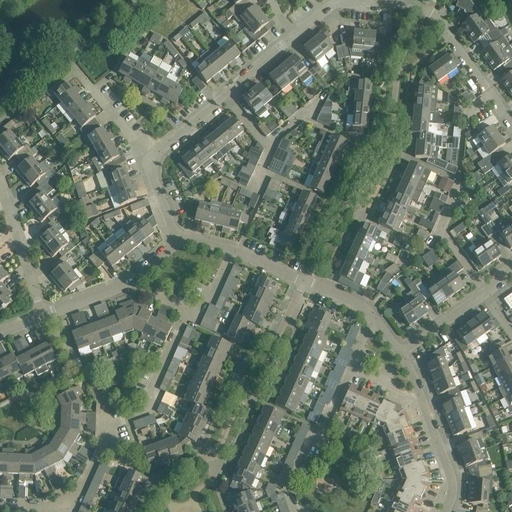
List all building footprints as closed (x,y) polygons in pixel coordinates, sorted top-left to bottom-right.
[(226,15),(226,16),(226,17),(226,18),(227,18),(227,19),(227,20),(228,20),(233,16),(248,4),(245,0),(232,0),(235,5),(229,11),(228,11),(227,12),(227,13),(226,13),(226,14),(226,15)] [(464,13),(469,20),(461,25),(467,34),(483,23),(479,18),(481,16),(470,0),(469,0),(462,0),(461,3),(458,2),(455,7),(465,11),(464,13)] [(205,7),(200,1),(197,4),(202,10),(205,7)] [(248,4),(233,16),(238,22),(241,23),(243,21),(247,26),(262,14),(255,5),(251,8),(250,9),(248,7),(249,6),(248,4)] [(196,20),(199,23),(202,27),(210,20),(205,13),(196,20)] [(255,43),(268,32),(264,27),(270,22),(262,14),(247,26),(244,29),(255,43)] [(196,20),(189,25),(192,29),(199,23),(196,20)] [(226,22),(221,25),(225,29),(231,24),(227,20),(226,22)] [(488,20),(483,23),(467,34),(474,43),(486,35),(490,39),(499,33),(496,27),(494,29),(488,20)] [(179,33),(182,37),(189,31),(186,28),(179,33)] [(312,41),(324,56),(333,49),(326,40),(330,36),(323,28),(317,34),(319,36),(312,41)] [(362,56),(363,51),(365,32),(354,31),(353,33),(339,32),(342,46),(344,58),(350,57),(350,56),(351,56),(351,55),(362,56)] [(374,52),(374,48),(376,33),(365,32),(363,51),(374,52)] [(179,33),(173,39),(175,42),(182,37),(179,33)] [(503,37),(499,33),(490,39),(493,44),(481,53),(487,62),(509,46),(503,37)] [(153,34),(151,37),(150,41),(157,45),(161,38),(153,34)] [(236,36),(231,39),(236,45),(240,42),(236,36)] [(225,37),(216,44),(220,49),(234,66),(237,64),(234,60),(240,55),(229,42),(225,37)] [(163,44),(169,51),(172,48),(167,41),(163,44)] [(316,63),(324,56),(312,41),(304,48),(316,63)] [(344,58),(342,46),(335,47),(338,60),(344,58)] [(506,62),(509,67),(511,65),(511,50),(509,46),(487,62),(493,71),(506,62)] [(172,48),(169,51),(174,57),(178,55),(172,48)] [(234,66),(220,49),(212,56),(223,69),(228,65),(231,69),(234,66)] [(218,74),(223,69),(212,56),(208,51),(200,58),(218,80),(220,77),(218,74)] [(123,53),(114,69),(119,72),(118,73),(125,77),(123,81),(126,83),(137,64),(127,58),(128,56),(123,53)] [(441,60),(438,63),(447,76),(456,69),(455,68),(460,64),(453,54),(448,57),(447,56),(445,54),(440,58),(441,60)] [(286,63),(298,78),(303,84),(311,77),(316,82),(321,78),(313,69),(308,72),(294,56),(286,63)] [(149,63),(140,58),(137,64),(126,83),(129,85),(132,81),(138,84),(149,63)] [(195,70),(206,83),(212,79),(215,82),(218,80),(200,58),(196,61),(200,66),(195,70)] [(178,62),(183,69),(187,66),(181,59),(178,62)] [(141,91),(145,93),(159,69),(149,63),(138,84),(144,87),(141,91)] [(298,78),(286,63),(277,70),(290,84),(298,78)] [(438,63),(428,70),(437,83),(447,76),(438,63)] [(313,69),(321,78),(326,74),(318,65),(313,69)] [(507,90),(511,85),(511,65),(509,67),(511,70),(511,72),(500,81),(507,90)] [(344,67),(338,69),(340,75),(346,73),(344,67)] [(159,69),(145,93),(148,95),(150,91),(156,95),(165,80),(168,74),(163,71),(159,69)] [(290,84),(277,70),(269,77),(281,92),(290,84)] [(355,93),(371,95),(372,83),(368,82),(369,76),(347,74),(347,79),(353,79),(356,81),(356,84),(354,84),(348,88),(348,92),(351,93),(355,93)] [(205,88),(196,77),(191,81),(200,92),(205,88)] [(416,88),(414,100),(430,101),(432,85),(423,78),(419,83),(418,88),(416,88)] [(174,85),(165,80),(156,95),(163,98),(160,102),(164,104),(174,85)] [(54,95),(61,103),(78,89),(75,86),(72,89),(67,84),(56,92),(53,88),(48,92),(52,97),(54,95)] [(260,84),(251,92),(263,106),(272,99),(260,84)] [(184,90),(174,85),(164,104),(167,106),(169,102),(176,105),(184,90)] [(309,102),(314,98),(306,88),(301,92),(309,102)] [(61,103),(68,111),(81,101),(77,95),(80,92),(78,89),(61,103)] [(267,111),(263,106),(251,92),(242,99),(259,118),(267,111)] [(467,105),(476,99),(471,93),(468,95),(466,92),(461,96),(467,105)] [(355,93),(354,104),(370,106),(371,95),(355,93)] [(449,96),(449,103),(457,104),(457,100),(449,96)] [(414,100),(413,111),(429,113),(433,113),(435,113),(436,102),(430,101),(414,100)] [(85,106),(81,101),(68,111),(75,120),(91,106),(89,103),(85,106)] [(293,115),(298,111),(290,101),(285,106),(293,115)] [(370,106),(354,104),(344,103),(344,107),(347,109),(347,115),(353,116),(369,117),(370,106)] [(457,104),(454,104),(453,115),(457,115),(462,116),(462,112),(457,104)] [(79,130),(82,134),(87,131),(84,126),(95,118),(90,112),(94,109),(91,106),(75,120),(82,128),(79,130)] [(288,119),(293,115),(285,106),(280,110),(288,119)] [(413,111),(412,122),(438,125),(443,125),(443,120),(438,120),(438,114),(435,113),(433,113),(429,113),(413,111)] [(316,121),(330,128),(332,114),(320,113),(316,121)] [(367,129),(369,117),(353,116),(347,115),(346,133),(363,134),(364,129),(367,129)] [(47,129),(50,126),(45,119),(41,122),(47,129)] [(224,120),(221,122),(234,139),(243,132),(232,119),(227,123),(224,120)] [(12,121),(0,130),(0,151),(1,152),(16,140),(9,131),(16,126),(12,121)] [(221,128),(215,132),(226,146),(234,139),(221,122),(218,125),(221,128)] [(438,125),(412,122),(411,134),(417,135),(427,135),(433,136),(442,137),(443,133),(437,132),(438,125)] [(266,137),(271,133),(263,123),(258,128),(266,137)] [(56,132),(50,126),(47,129),(52,135),(56,132)] [(474,127),(464,135),(468,140),(478,133),(474,127)] [(475,147),(478,150),(498,136),(492,127),(476,138),(480,143),(475,147)] [(88,137),(93,147),(112,136),(110,133),(106,135),(102,129),(91,135),(87,131),(82,134),(85,139),(88,137)] [(323,136),(320,143),(342,153),(347,142),(321,130),(319,135),(323,136)] [(222,158),(230,151),(226,146),(215,132),(210,137),(207,133),(204,136),(218,153),(222,158)] [(417,135),(416,146),(438,148),(447,149),(448,145),(442,144),(442,142),(442,137),(433,136),(427,135),(417,135)] [(93,147),(98,156),(113,148),(110,142),(114,139),(112,136),(93,147)] [(204,142),(199,146),(209,159),(218,153),(204,136),(201,138),(204,142)] [(491,162),(487,157),(489,155),(489,156),(505,145),(498,136),(478,150),(477,151),(484,159),(477,164),(480,169),(491,162)] [(280,143),(277,149),(290,154),(292,150),(289,149),(290,147),(292,143),(283,139),(281,141),(280,143)] [(14,156),(18,161),(34,148),(33,147),(30,150),(26,145),(23,148),(16,140),(1,152),(8,161),(14,156)] [(64,140),(59,144),(63,148),(68,144),(64,140)] [(337,163),(342,153),(320,143),(319,142),(314,153),(315,153),(337,163)] [(251,148),(249,154),(259,158),(263,150),(257,143),(254,149),(251,148)] [(190,147),(187,149),(201,166),(204,170),(213,163),(209,159),(199,146),(193,151),(190,147)] [(438,154),(438,148),(416,146),(415,158),(428,159),(426,163),(454,176),(457,171),(457,168),(437,161),(438,154)] [(16,170),(23,179),(38,166),(31,158),(38,152),(34,148),(18,161),(22,165),(16,170)] [(107,164),(109,169),(115,166),(112,161),(123,155),(121,151),(117,154),(113,148),(98,156),(104,166),(107,164)] [(183,161),(178,165),(189,179),(194,175),(193,173),(201,166),(187,149),(184,152),(187,155),(181,160),(183,161)] [(277,149),(273,159),(285,165),(290,154),(277,149)] [(79,163),(86,160),(83,153),(76,156),(79,163)] [(333,174),(337,163),(315,153),(313,157),(315,158),(314,160),(320,163),(318,167),(333,174)] [(497,178),(511,167),(511,154),(511,155),(499,164),(495,159),(491,162),(480,169),(484,175),(491,170),(497,178)] [(268,170),(280,175),(285,165),(273,159),(268,170)] [(99,174),(96,176),(101,190),(106,188),(108,188),(112,186),(128,180),(126,173),(130,172),(129,168),(128,168),(125,161),(120,164),(115,166),(109,169),(107,170),(102,173),(99,174)] [(38,166),(23,179),(30,187),(36,183),(39,187),(55,174),(52,169),(50,171),(43,163),(38,166)] [(431,172),(410,163),(405,173),(426,183),(431,172)] [(247,164),(243,174),(251,177),(255,168),(247,164)] [(308,175),(314,177),(328,184),(333,174),(318,167),(313,165),(308,175)] [(511,168),(497,178),(497,179),(503,187),(507,185),(511,181),(511,168)] [(405,173),(400,184),(421,193),(426,183),(405,173)] [(34,214),(49,202),(45,197),(54,190),(47,181),(56,174),(55,174),(39,187),(29,196),(33,201),(27,205),(34,214)] [(251,177),(243,174),(239,183),(247,187),(251,177)] [(314,177),(309,188),(323,195),(328,184),(314,177)] [(454,182),(452,181),(443,177),(440,182),(451,187),(454,182)] [(267,189),(277,193),(281,183),(271,178),(267,189)] [(108,188),(106,188),(110,198),(116,196),(136,188),(135,184),(131,186),(128,180),(112,186),(108,188)] [(421,193),(400,184),(396,194),(410,201),(417,204),(421,193)] [(500,197),(511,190),(507,185),(503,187),(497,192),(500,197)] [(116,196),(110,198),(114,209),(120,206),(136,200),(134,193),(138,192),(136,188),(116,196)] [(317,199),(303,192),(294,188),(291,193),(300,198),(298,203),(312,209),(317,199)] [(83,190),(77,192),(79,198),(85,196),(83,190)] [(436,193),(434,198),(444,203),(447,197),(436,193)] [(259,196),(253,194),(248,206),(254,209),(259,196)] [(407,208),(410,201),(396,194),(391,204),(391,205),(405,211),(406,212),(414,215),(416,212),(407,208)] [(273,199),(264,195),(262,199),(271,203),(273,199)] [(444,203),(433,199),(429,209),(436,212),(439,214),(444,203)] [(204,228),(210,204),(193,200),(189,218),(195,219),(194,221),(201,223),(200,227),(204,228)] [(210,204),(204,228),(208,229),(209,224),(216,226),(221,204),(211,201),(210,204)] [(47,218),(51,222),(53,221),(67,210),(63,205),(56,210),(49,202),(34,214),(41,223),(47,218)] [(298,203),(293,213),(307,220),(312,209),(298,203)] [(401,222),(406,212),(405,211),(391,205),(391,204),(388,203),(383,214),(401,222)] [(97,215),(94,204),(86,207),(82,209),(85,220),(97,215)] [(136,204),(130,207),(132,213),(138,210),(136,204)] [(221,204),(216,226),(222,228),(221,232),(225,233),(230,212),(232,207),(221,204)] [(293,213),(284,209),(283,213),(287,215),(284,221),(303,230),(307,220),(293,213)] [(483,209),(477,213),(486,225),(491,221),(488,216),(483,209)] [(248,217),(230,212),(225,233),(229,234),(230,230),(237,232),(239,223),(246,225),(248,217)] [(401,222),(383,214),(378,224),(401,235),(403,231),(398,229),(401,222)] [(143,220),(134,227),(148,244),(151,241),(148,238),(154,233),(151,230),(157,225),(153,216),(145,222),(143,220)] [(435,225),(421,218),(418,225),(432,231),(435,225)] [(97,219),(90,224),(93,228),(100,222),(97,219)] [(280,232),(284,234),(298,241),(303,230),(284,221),(280,220),(278,223),(282,225),(279,232),(280,232)] [(38,240),(45,249),(61,237),(54,228),(57,225),(53,221),(51,222),(40,231),(44,236),(38,240)] [(491,221),(486,225),(493,235),(498,232),(498,231),(491,221)] [(467,228),(463,222),(453,230),(457,235),(467,228)] [(504,222),(496,228),(498,231),(498,232),(510,249),(511,247),(511,232),(508,227),(504,222)] [(131,223),(123,230),(137,247),(142,243),(145,246),(148,244),(134,227),(131,223)] [(358,235),(372,241),(382,246),(384,240),(379,238),(381,232),(363,224),(358,235)] [(493,235),(486,225),(480,228),(488,239),(493,235)] [(122,229),(113,236),(117,241),(131,257),(134,255),(131,251),(137,247),(123,230),(122,229)] [(417,242),(420,243),(426,239),(428,234),(430,235),(419,230),(416,235),(419,237),(417,242)] [(276,243),(273,249),(285,254),(288,249),(293,251),(298,241),(284,234),(279,244),(276,243)] [(358,235),(353,245),(367,252),(372,241),(358,235)] [(65,256),(75,247),(71,242),(68,245),(61,237),(45,249),(52,258),(58,253),(62,258),(65,256)] [(472,246),(468,249),(482,269),(492,262),(481,247),(474,238),(469,241),(472,246)] [(402,248),(404,243),(395,239),(392,244),(402,248)] [(490,240),(481,247),(492,262),(501,256),(490,240)] [(117,241),(109,247),(120,261),(125,256),(128,260),(131,257),(117,241)] [(348,256),(363,262),(372,266),(376,268),(378,263),(365,257),(367,252),(353,245),(348,256)] [(120,261),(109,247),(101,254),(98,251),(93,255),(102,266),(106,262),(114,271),(118,269),(115,265),(120,261)] [(426,254),(434,265),(439,261),(431,250),(426,254)] [(388,253),(385,259),(394,264),(397,258),(388,253)] [(426,254),(421,258),(429,268),(434,265),(426,254)] [(93,255),(88,259),(97,269),(102,266),(93,255)] [(68,261),(65,256),(62,258),(51,266),(55,271),(49,276),(56,284),(72,272),(65,263),(68,261)] [(348,256),(344,266),(358,272),(363,262),(348,256)] [(457,261),(440,274),(444,279),(455,294),(464,288),(455,275),(463,269),(457,261)] [(384,272),(391,275),(398,269),(395,264),(384,272)] [(234,265),(229,276),(236,279),(241,269),(234,265)] [(339,277),(342,278),(339,283),(360,293),(362,287),(359,285),(364,275),(361,274),(358,272),(344,266),(339,277)] [(81,284),(72,272),(56,284),(63,293),(68,289),(70,293),(81,284)] [(236,279),(229,276),(224,286),(233,290),(234,291),(237,284),(235,283),(236,279)] [(255,288),(274,296),(277,290),(276,289),(278,285),(260,277),(255,288)] [(381,283),(387,285),(389,283),(390,281),(385,277),(381,283)] [(412,283),(419,293),(425,289),(417,279),(412,283)] [(455,294),(444,279),(435,285),(446,300),(455,294)] [(380,282),(377,290),(381,292),(385,287),(387,285),(381,283),(380,282)] [(386,296),(394,287),(389,283),(387,285),(385,287),(381,292),(386,296)] [(414,297),(419,293),(412,283),(407,286),(414,297)] [(425,289),(420,293),(425,301),(430,297),(437,307),(446,300),(435,285),(426,291),(425,289)] [(224,286),(219,297),(227,300),(229,296),(230,297),(233,290),(224,286)] [(11,296),(4,287),(0,290),(0,312),(12,302),(8,298),(11,296)] [(244,295),(251,298),(269,307),(272,300),(271,300),(273,296),(274,297),(274,296),(255,288),(253,294),(246,291),(244,295)] [(416,299),(407,305),(418,320),(427,314),(420,304),(425,301),(420,293),(414,297),(416,299)] [(215,307),(220,309),(222,311),(227,300),(219,297),(215,307)] [(269,307),(251,298),(246,309),(265,317),(268,311),(266,310),(268,307),(269,307)] [(121,311),(115,313),(123,335),(132,332),(141,336),(151,314),(146,311),(148,306),(136,301),(131,301),(119,306),(121,311)] [(209,305),(205,315),(215,320),(220,309),(215,307),(209,305)] [(418,320),(407,305),(398,311),(409,327),(418,320)] [(237,314),(236,317),(260,328),(263,321),(262,321),(263,317),(265,318),(265,317),(246,309),(241,307),(238,313),(237,314)] [(311,313),(308,320),(327,328),(340,334),(342,329),(329,324),(332,317),(314,309),(312,314),(311,313)] [(495,330),(500,326),(489,311),(484,315),(483,313),(474,319),(485,334),(493,328),(495,330)] [(109,313),(103,315),(112,338),(123,334),(123,335),(115,313),(116,317),(111,319),(109,313)] [(142,336),(140,339),(151,344),(153,339),(163,317),(157,314),(155,320),(150,318),(151,314),(141,336),(142,336)] [(99,323),(94,325),(102,347),(113,343),(112,338),(103,315),(97,317),(99,323)] [(215,320),(205,315),(200,326),(210,330),(213,324),(215,325),(217,321),(215,320)] [(168,319),(163,317),(153,339),(164,344),(172,327),(166,325),(168,319)] [(236,317),(231,327),(250,335),(249,334),(250,331),(252,332),(254,326),(260,328),(236,317)] [(476,341),(485,334),(474,319),(465,325),(476,341)] [(322,338),(327,328),(308,320),(309,321),(307,324),(306,324),(303,330),(309,333),(322,338)] [(86,322),(81,324),(89,346),(91,351),(102,347),(94,325),(88,327),(86,322)] [(71,334),(78,351),(89,346),(81,324),(75,326),(77,331),(71,334)] [(459,337),(454,340),(464,353),(469,349),(467,347),(476,341),(465,325),(456,332),(459,337)] [(187,327),(183,337),(190,340),(195,330),(187,327)] [(250,335),(231,327),(226,338),(244,346),(246,341),(247,342),(250,335)] [(327,340),(322,338),(309,333),(307,337),(306,336),(303,342),(322,351),(327,340)] [(231,346),(213,338),(212,337),(207,348),(226,357),(226,356),(225,355),(226,352),(228,353),(231,346)] [(56,360),(44,338),(39,341),(42,346),(36,349),(45,365),(56,360)] [(502,341),(493,346),(495,350),(499,348),(504,345),(502,341)] [(301,346),(298,353),(317,361),(322,351),(303,342),(303,343),(304,344),(303,347),(301,346)] [(28,347),(23,349),(35,371),(37,376),(48,371),(45,365),(36,349),(31,352),(28,347)] [(442,347),(429,356),(432,362),(426,364),(430,375),(447,368),(443,358),(446,357),(442,347)] [(226,357),(207,348),(202,358),(221,367),(222,366),(220,366),(222,362),(223,363),(226,357)] [(352,352),(349,350),(345,348),(340,359),(348,362),(352,352)] [(15,360),(16,362),(24,377),(35,371),(23,349),(18,352),(21,357),(15,360)] [(488,357),(493,367),(509,359),(510,361),(511,359),(511,354),(508,357),(504,349),(488,357)] [(0,354),(0,357),(10,377),(13,382),(23,376),(24,377),(16,362),(15,360),(12,355),(7,358),(4,352),(0,354)] [(294,363),(313,372),(317,361),(298,353),(300,354),(298,357),(297,357),(294,363)] [(0,382),(10,377),(0,357),(0,382),(3,388),(0,382)] [(221,367),(202,358),(198,369),(217,377),(216,376),(217,373),(218,373),(221,367)] [(337,365),(335,369),(343,373),(348,362),(340,359),(338,358),(335,365),(337,365)] [(511,369),(511,364),(510,361),(509,359),(493,367),(498,377),(511,369)] [(310,377),(313,372),(294,363),(294,364),(295,364),(293,368),(292,367),(289,374),(308,382),(313,385),(316,380),(310,377)] [(447,368),(430,375),(434,385),(451,378),(447,368)] [(217,377),(198,369),(193,379),(212,388),(212,387),(211,387),(212,383),(214,384),(217,377)] [(338,383),(343,373),(335,369),(334,373),(331,371),(328,379),(338,383)] [(511,369),(498,377),(503,386),(511,381),(511,369)] [(303,393),(308,382),(289,374),(290,375),(289,378),(287,378),(284,384),(303,393)] [(475,377),(474,377),(479,387),(485,384),(485,383),(480,374),(475,377)] [(55,384),(51,377),(41,383),(44,389),(55,384)] [(447,392),(449,397),(460,393),(458,387),(455,388),(451,378),(434,385),(438,396),(447,392)] [(171,382),(164,379),(159,389),(165,392),(166,393),(171,382)] [(212,388),(193,379),(188,390),(207,398),(208,398),(206,397),(208,394),(209,394),(212,388)] [(334,394),(338,383),(328,379),(325,385),(328,387),(326,390),(334,394)] [(511,393),(511,381),(503,386),(498,389),(503,398),(511,393)] [(280,395),(299,403),(303,393),(284,384),(284,385),(285,385),(284,389),(283,388),(280,395)] [(340,409),(351,414),(360,394),(355,392),(357,387),(351,384),(340,409)] [(56,398),(59,402),(53,405),(55,409),(80,403),(75,394),(81,392),(78,387),(56,398)] [(351,414),(362,419),(371,399),(366,397),(368,392),(362,389),(360,394),(351,414)] [(201,408),(203,404),(204,405),(207,398),(188,390),(184,401),(192,404),(201,408)] [(334,394),(326,390),(325,394),(321,392),(318,399),(329,404),(332,397),(334,394)] [(451,402),(441,406),(445,416),(463,409),(466,408),(469,407),(472,406),(466,390),(460,393),(449,397),(451,402)] [(48,392),(43,395),(46,400),(51,397),(48,392)] [(511,393),(503,398),(508,408),(511,405),(511,393)] [(371,399),(362,419),(373,424),(382,404),(381,404),(377,402),(379,396),(373,394),(371,399)] [(294,414),(299,403),(280,395),(279,395),(281,396),(279,399),(278,399),(275,405),(294,414)] [(408,428),(406,423),(409,422),(407,415),(405,409),(404,409),(403,408),(402,407),(396,404),(390,401),(388,404),(383,401),(381,404),(382,404),(373,424),(382,428),(385,437),(408,428)] [(55,409),(55,413),(61,413),(61,418),(63,418),(86,419),(86,414),(80,414),(80,403),(55,409)] [(157,411),(164,415),(168,416),(171,410),(167,408),(168,406),(161,403),(159,407),(157,411)] [(192,404),(187,414),(206,423),(206,422),(205,422),(206,418),(208,419),(211,412),(201,408),(192,404)] [(260,417),(259,417),(278,426),(283,415),(264,407),(261,413),(263,414),(261,417),(260,417)] [(463,409),(445,416),(449,426),(466,419),(472,417),(469,407),(466,408),(463,409)] [(310,412),(306,420),(309,421),(316,424),(319,417),(321,413),(314,410),(312,413),(310,412)] [(206,423),(187,414),(183,425),(201,433),(202,433),(200,432),(202,429),(203,429),(206,423)] [(255,427),(255,428),(274,436),(278,426),(259,417),(257,424),(258,424),(256,428),(255,427)] [(466,419),(449,426),(453,436),(470,430),(476,428),(472,417),(466,419)] [(55,423),(55,427),(79,434),(79,424),(85,425),(86,425),(86,426),(87,426),(95,426),(96,420),(86,419),(63,418),(61,418),(61,423),(55,423)] [(181,437),(179,439),(185,445),(190,441),(195,444),(197,439),(199,440),(201,433),(183,425),(178,436),(181,437)] [(79,434),(55,427),(52,431),(57,434),(55,438),(76,451),(78,446),(73,443),(79,434)] [(385,437),(390,448),(410,441),(410,440),(408,435),(413,433),(411,427),(408,428),(385,437)] [(250,438),(269,447),(274,436),(255,428),(252,434),(253,435),(252,438),(250,438)] [(470,442),(457,447),(461,457),(478,451),(474,441),(483,437),(481,432),(480,432),(468,437),(470,442)] [(297,434),(293,445),(300,448),(305,438),(297,434)] [(47,439),(45,442),(62,461),(68,452),(73,455),(72,456),(75,458),(78,452),(76,451),(55,438),(52,442),(47,439)] [(180,450),(185,445),(179,439),(177,441),(176,438),(165,442),(172,461),(179,459),(178,457),(183,455),(180,450)] [(264,457),(269,447),(250,438),(247,445),(249,445),(247,449),(245,449),(264,457)] [(390,448),(394,460),(414,452),(414,451),(412,447),(418,445),(415,438),(410,440),(410,441),(390,448)] [(62,461),(45,442),(41,444),(44,449),(40,452),(51,474),(56,471),(53,465),(62,461)] [(172,461),(165,442),(154,446),(161,465),(168,463),(167,461),(171,460),(172,461)] [(143,450),(143,451),(150,469),(157,467),(157,465),(160,464),(161,465),(154,446),(143,450)] [(46,476),(51,474),(40,452),(36,454),(33,449),(29,451),(35,475),(44,470),(46,476)] [(242,459),(241,459),(260,468),(264,457),(245,449),(242,455),(244,456),(242,459)] [(394,460),(398,471),(418,463),(416,458),(422,456),(420,449),(414,451),(414,452),(394,460)] [(14,450),(8,450),(7,480),(11,481),(11,474),(19,475),(19,481),(20,459),(20,456),(14,456),(14,450)] [(20,456),(20,459),(19,481),(24,481),(24,475),(35,475),(29,451),(25,450),(24,456),(20,456)] [(478,451),(461,457),(465,468),(467,467),(477,463),(478,473),(492,471),(491,465),(487,466),(485,461),(482,462),(478,451)] [(255,478),(260,468),(241,459),(238,466),(239,466),(238,470),(236,469),(236,470),(255,478)] [(402,480),(398,489),(420,499),(420,498),(423,494),(425,495),(428,488),(426,488),(429,482),(421,482),(421,479),(420,477),(429,473),(426,467),(423,468),(421,462),(418,463),(398,471),(402,480)] [(250,489),(255,478),(236,470),(233,476),(234,477),(233,481),(238,484),(238,490),(246,490),(246,487),(250,489)] [(148,479),(136,474),(129,471),(124,481),(143,490),(143,489),(142,489),(143,485),(144,486),(148,479)] [(470,492),(488,494),(491,494),(492,476),(492,471),(478,473),(479,482),(470,481),(470,492)] [(124,481),(119,492),(138,500),(138,499),(137,499),(138,495),(140,496),(143,490),(124,481)] [(398,489),(393,500),(413,509),(413,508),(415,503),(420,506),(423,500),(420,498),(420,499),(398,489)] [(232,504),(235,510),(254,503),(250,492),(246,493),(246,490),(238,490),(238,496),(232,499),(234,503),(232,504)] [(138,500),(119,492),(114,502),(133,510),(134,510),(132,509),(134,506),(135,507),(138,500)] [(371,503),(376,506),(381,495),(376,492),(371,503)] [(488,494),(470,492),(469,503),(487,505),(488,494)] [(282,494),(270,498),(272,503),(276,502),(278,506),(285,503),(282,494)] [(393,500),(388,511),(390,511),(417,511),(418,511),(413,508),(413,509),(393,500)] [(114,502),(109,511),(132,511),(133,510),(114,502)] [(257,511),(254,503),(235,510),(235,511),(236,510),(237,511),(257,511)]
